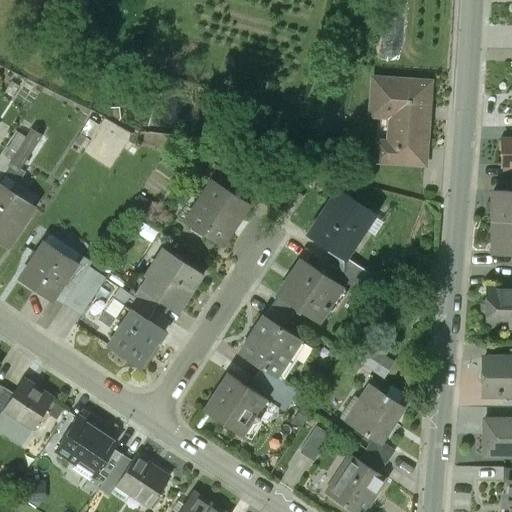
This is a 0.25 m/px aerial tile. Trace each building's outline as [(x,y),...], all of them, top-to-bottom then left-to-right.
[(423,164),(429,84),(373,80),(371,118),(390,119),(389,145),(379,144),(377,160),(423,164)] [(100,126),(91,120),(77,141),(86,147),(100,126)] [(0,156),(10,163),(20,170),(43,136),(33,130),(17,155),(5,148),(0,154),(0,156)] [(501,150),(501,166),(511,165),(511,139),(500,140),(498,141),(498,149),(500,150),(501,150)] [(0,178),(10,163),(0,156),(0,178)] [(211,180),(212,178),(227,188),(234,176),(214,162),(205,176),(211,180)] [(10,163),(0,178),(0,189),(9,195),(12,191),(25,172),(20,170),(10,163)] [(227,188),(212,178),(211,180),(184,221),(220,244),(248,202),(227,188)] [(276,180),(264,198),(274,205),(286,186),(276,180)] [(0,240),(7,245),(33,205),(12,191),(9,195),(0,189),(0,240)] [(293,191),(281,210),(290,216),(302,197),(293,191)] [(342,214),(363,229),(373,216),(337,191),(330,201),(344,211),(342,214)] [(492,221),(511,221),(511,191),(492,191),(492,221)] [(130,209),(147,221),(155,208),(139,196),(130,209)] [(344,211),(330,201),(308,234),(344,258),(363,229),(342,214),(344,211)] [(511,221),(492,221),(492,252),(511,251),(511,221)] [(75,263),(43,242),(20,277),(51,298),(53,296),(67,275),(75,263)] [(201,275),(162,249),(145,274),(147,276),(140,287),(160,300),(174,309),(187,289),(190,292),(201,275)] [(325,274),(301,258),(277,295),(296,308),(318,322),(341,286),(342,285),(325,274)] [(348,259),(341,271),(362,284),(369,273),(348,259)] [(325,274),(342,285),(341,286),(365,301),(372,291),(362,284),(341,271),(331,265),(325,274)] [(88,267),(78,282),(64,303),(80,314),(104,278),(88,267)] [(78,282),(67,275),(53,296),(64,303),(78,282)] [(160,300),(140,287),(133,297),(153,310),(160,300)] [(487,314),(487,327),(511,327),(511,287),(487,287),(487,300),(485,300),(481,303),(481,310),(485,314),(487,314)] [(277,295),(271,306),(289,318),(296,308),(277,295)] [(130,311),(131,310),(147,320),(153,310),(133,297),(126,308),(130,311)] [(265,315),(283,327),(289,318),(271,306),(265,315)] [(147,320),(131,310),(130,311),(108,345),(139,366),(156,340),(158,341),(164,332),(147,320)] [(265,315),(263,314),(239,351),(261,366),(275,375),(276,374),(283,378),(296,358),(289,354),(300,338),(283,327),(265,315)] [(369,346),(378,352),(385,340),(377,335),(369,346)] [(359,362),(383,378),(394,362),(378,352),(369,346),(359,362)] [(483,383),(483,395),(511,395),(511,357),(483,358),(483,370),(481,372),(481,381),(483,383)] [(261,366),(254,376),(280,393),(291,400),(298,388),(283,378),(276,374),(275,375),(261,366)] [(226,371),(203,407),(226,422),(225,424),(242,435),(266,398),(248,386),(226,371)] [(248,386),(266,398),(273,403),(280,393),(254,376),(248,386)] [(13,393),(2,410),(4,411),(32,430),(52,400),(22,380),(13,393)] [(391,419),(401,404),(385,394),(384,396),(368,385),(359,399),(363,402),(349,423),(366,434),(367,433),(373,437),(380,442),(380,441),(394,421),(391,419)] [(385,394),(401,404),(406,395),(392,385),(385,394)] [(2,410),(13,393),(2,387),(0,390),(0,416),(4,411),(2,410)] [(32,430),(4,411),(0,416),(0,432),(21,446),(32,430)] [(79,416),(57,450),(94,474),(111,447),(116,441),(79,416)] [(511,419),(483,419),(483,455),(511,455),(511,419)] [(300,450),(314,459),(330,435),(316,426),(300,450)] [(380,442),(373,437),(365,449),(385,463),(394,450),(380,441),(380,442)] [(106,477),(121,454),(111,447),(94,474),(104,480),(106,477)] [(385,463),(365,449),(358,459),(379,473),(385,463)] [(131,460),(121,454),(106,477),(116,483),(131,460)] [(150,464),(135,454),(131,460),(116,483),(150,505),(168,478),(149,466),(150,464)] [(354,511),(363,511),(386,477),(379,473),(358,459),(350,454),(334,479),(339,482),(331,494),(326,491),(325,493),(354,511)] [(507,480),(511,480),(511,467),(503,467),(503,482),(507,482),(507,480)] [(511,511),(511,480),(507,480),(507,482),(507,494),(503,494),(503,507),(508,507),(508,511),(503,511),(502,511),(511,511)] [(43,500),(41,482),(26,483),(27,501),(43,500)] [(192,491),(178,511),(219,511),(210,506),(211,504),(192,491)]
